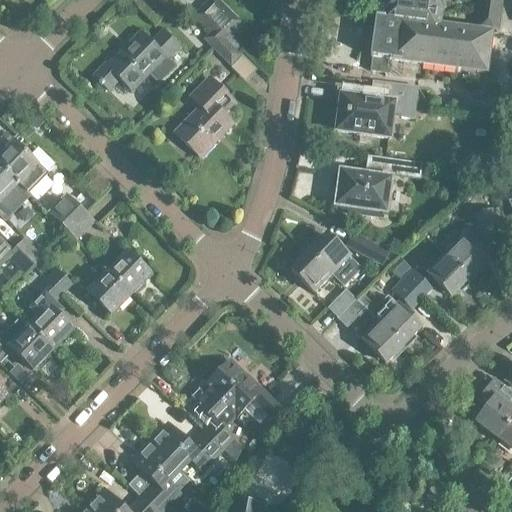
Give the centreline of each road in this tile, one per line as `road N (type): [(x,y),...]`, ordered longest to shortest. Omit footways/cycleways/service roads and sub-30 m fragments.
road 1 (residential): [(1,511),(230,271)]
road 2 (residential): [(230,271),(19,66)]
road 3 (residential): [(230,271),(274,158),(298,0)]
road 4 (residential): [(389,429),(230,271)]
road 5 (residential): [(389,429),(511,321)]
road 6 (residential): [(389,429),(480,511)]
